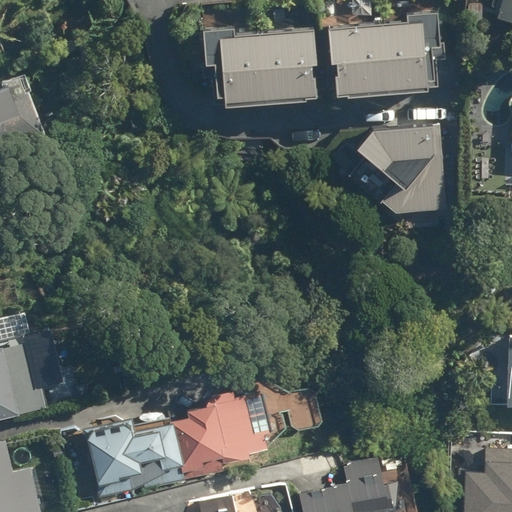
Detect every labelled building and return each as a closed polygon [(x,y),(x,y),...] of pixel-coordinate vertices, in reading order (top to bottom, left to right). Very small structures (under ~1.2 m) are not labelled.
[(511,0),(499,0),(494,18),(511,22),(511,0)] [(328,93),(432,91),(431,43),(439,43),(439,9),(404,10),(404,25),(326,27),(328,93)] [(312,29),(232,33),(232,28),(200,29),(202,67),(209,67),(211,99),(219,98),(220,105),(315,100),(312,29)] [(0,154),(5,169),(54,152),(26,74),(0,83),(0,154)] [(401,190),(431,153),(431,126),(363,131),(349,148),(401,190)] [(0,416),(14,413),(0,351),(0,416)] [(310,381),(279,390),(290,432),(322,423),(310,381)] [(254,432),(242,397),(175,420),(193,474),(268,449),(261,429),(254,432)] [(140,475),(180,468),(171,420),(133,427),(131,420),(85,428),(95,484),(140,475)] [(511,511),(511,440),(509,440),(506,465),(482,463),(477,511),(511,511)] [(0,442),(0,511),(41,511),(31,467),(12,471),(5,441),(0,442)] [(389,511),(379,456),(344,463),(348,483),(299,492),(302,511),(389,511)] [(234,511),(230,494),(195,502),(197,511),(234,511)]
